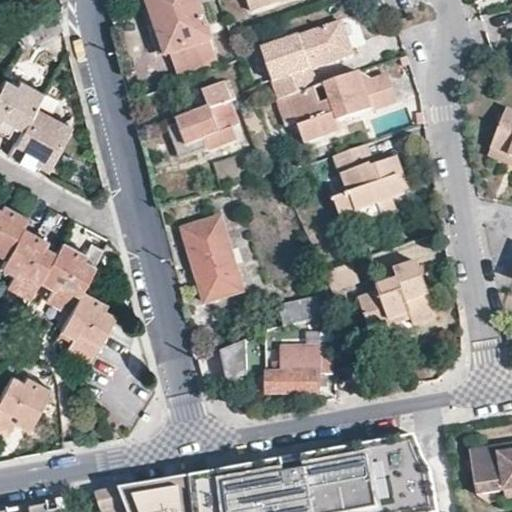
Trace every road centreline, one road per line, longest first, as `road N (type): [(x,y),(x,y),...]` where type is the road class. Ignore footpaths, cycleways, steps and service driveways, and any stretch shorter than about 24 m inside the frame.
road 1 (residential): [(495,393),(441,112),(456,25),(446,0)]
road 2 (residential): [(197,443),(495,393)]
road 3 (residential): [(197,443),(137,212)]
road 4 (residential): [(137,212),(95,0)]
road 5 (residential): [(0,482),(197,443)]
road 6 (residential): [(0,165),(92,214),(137,212)]
